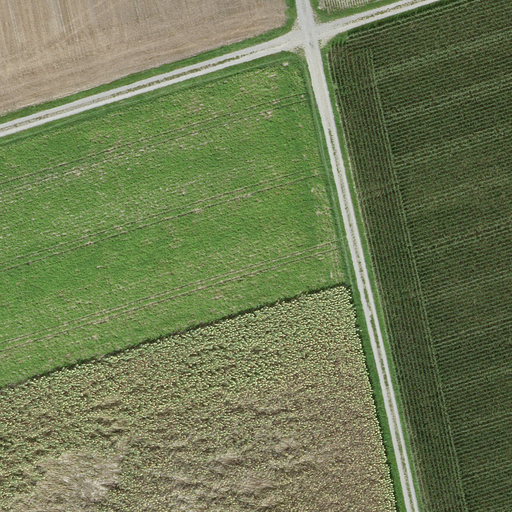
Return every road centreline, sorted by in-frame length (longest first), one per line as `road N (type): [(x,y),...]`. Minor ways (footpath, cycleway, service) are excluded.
road 1 (track): [(419,511),(309,0)]
road 2 (track): [(429,0),(0,134)]
